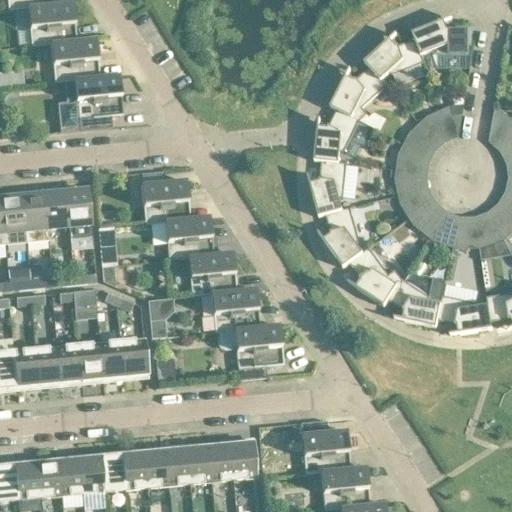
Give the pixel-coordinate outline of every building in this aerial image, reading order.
[(6,0),(8,12),(72,6),(53,8),(52,0),(6,0)] [(28,11),(31,49),(95,43),(95,42),(76,44),(72,6),(8,12),(8,13),(28,11)] [(444,23),(412,35),(424,65),(425,65),(422,58),(432,54),(433,57),(469,57),(469,48),(469,32),(447,32),(445,24),(452,21),(452,20),(444,23)] [(390,41),(364,64),(381,82),(390,75),(392,78),(424,65),(412,35),(415,42),(396,49),(391,43),(397,37),(396,36),(390,41)] [(51,47),(54,85),(64,84),(99,80),(95,43),(31,49),(51,47)] [(346,79),(330,109),(336,112),(359,124),(381,135),(388,120),(374,113),(369,118),(361,110),(386,88),(381,82),(381,83),(369,70),(354,83),(347,79),(351,72),(349,72),(346,79)] [(8,73),(0,73),(0,83),(8,83),(8,73)] [(60,135),(112,130),(111,118),(123,117),(119,78),(99,80),(64,84),(64,85),(66,105),(57,106),(60,135)] [(453,109),(450,109),(452,117),(462,116),(464,107),(453,109)] [(433,125),(452,117),(450,109),(428,119),(433,125)] [(344,154),(359,124),(336,112),(327,130),(319,129),(320,121),(319,121),(318,129),(314,163),(347,166),(339,165),(340,154),(344,154)] [(511,133),(511,123),(508,119),(507,118),(503,125),(511,133)] [(433,125),(428,119),(410,136),(417,140),(433,125)] [(16,130),(5,131),(6,138),(17,137),(16,130)] [(417,140),(410,136),(399,157),(407,160),(417,140)] [(407,160),(399,157),(396,182),(404,181),(407,160)] [(310,186),(319,219),(350,211),(350,210),(342,212),(339,201),(343,200),(347,166),(314,163),(321,164),(319,184),(311,186),(309,178),(308,179),(310,186)] [(404,181),(396,182),(401,205),(408,202),(404,181)] [(141,188),(145,227),(209,220),(190,222),(186,183),(164,186),(141,188)] [(70,241),(92,239),(87,193),(65,195),(68,229),(70,241)] [(65,195),(44,197),(47,231),(68,229),(65,195)] [(48,243),(47,231),(44,197),(22,199),(27,245),(48,243)] [(22,199),(1,201),(5,247),(27,245),(22,199)] [(408,202),(401,205),(413,226),(420,221),(408,202)] [(323,242),(343,270),(369,251),(369,250),(363,255),(356,246),(359,244),(350,211),(319,219),(326,217),(331,237),(324,241),(320,235),(318,236),(323,242)] [(164,225),(168,263),(233,256),(213,258),(209,220),(145,227),(164,225)] [(420,221),(413,226),(433,242),(437,235),(420,221)] [(511,224),(499,235),(503,242),(511,234),(511,224)] [(437,235),(433,242),(456,250),(457,242),(437,235)] [(479,242),(480,250),(503,242),(499,235),(479,242)] [(457,242),(456,250),(480,250),(479,242),(457,242)] [(389,277),(369,251),(343,270),(349,266),(361,282),(356,289),(350,284),(349,286),(355,290),(384,308),(402,281),(395,272),(389,277)] [(100,253),(101,269),(113,268),(113,259),(107,253),(100,253)] [(188,261),(191,299),(256,293),(256,292),(236,294),(233,256),(168,263),(188,261)] [(103,285),(115,290),(115,289),(113,268),(101,269),(103,285)] [(95,277),(73,279),(74,288),(96,286),(95,277)] [(73,279),(52,281),(53,290),(74,288),(73,279)] [(43,281),(30,283),(31,292),(44,290),(43,281)] [(402,323),(436,330),(442,298),(440,306),(429,303),(430,300),(402,281),(384,308),(384,309),(388,303),(405,313),(403,321),(395,320),(395,321),(402,323)] [(17,284),(9,285),(9,294),(18,293),(31,292),(30,283),(17,284)] [(87,293),(73,295),(74,304),(74,310),(96,308),(94,293),(87,293)] [(211,298),(215,335),(279,329),(279,328),(259,330),(256,293),(191,299),(211,298)] [(74,304),(73,295),(59,296),(60,305),(74,304)] [(104,303),(117,309),(121,300),(108,295),(104,303)] [(511,295),(487,299),(492,331),(491,324),(511,321),(511,323),(511,329),(508,332),(509,334),(511,331),(511,295)] [(44,297),(30,299),(31,308),(45,307),(44,297)] [(458,337),(492,331),(487,299),(486,299),(488,307),(477,309),(476,305),(442,298),(436,330),(438,323),(457,327),(458,335),(451,336),(451,338),(458,337)] [(31,308),(30,299),(16,300),(17,309),(31,308)] [(134,306),(121,300),(117,309),(130,314),(134,306)] [(0,310),(9,310),(8,301),(0,301),(0,310)] [(164,323),(149,325),(150,333),(164,332),(164,323)] [(266,381),(265,369),(283,367),(279,329),(215,335),(219,335),(220,338),(218,342),(218,346),(221,350),(225,352),(230,351),(233,349),(236,348),(239,383),(266,381)] [(124,382),(147,380),(143,342),(121,344),(124,382)] [(103,384),(124,382),(121,344),(99,347),(103,384)] [(103,384),(99,347),(77,349),(81,386),(103,384)] [(59,388),(81,386),(77,349),(56,351),(59,388)] [(59,388),(56,351),(34,353),(38,390),(59,388)] [(16,392),(38,390),(34,353),(13,355),(16,392)] [(0,393),(16,392),(13,355),(0,355),(0,393)] [(274,430),(260,431),(261,440),(275,439),(274,430)] [(346,433),(302,438),(301,438),(305,476),(366,471),(365,470),(350,471),(346,433)] [(251,442),(229,445),(232,482),(255,480),(251,442)] [(232,482),(229,445),(207,447),(211,484),(232,482)] [(207,447),(186,449),(189,486),(211,484),(207,447)] [(186,449),(164,451),(168,488),(189,486),(186,449)] [(164,451),(142,453),(146,491),(168,488),(164,451)] [(142,453),(121,455),(124,493),(146,491),(142,453)] [(121,455),(99,457),(103,495),(124,493),(121,455)] [(99,457),(78,459),(81,497),(103,495),(99,457)] [(78,459),(56,461),(60,499),(81,497),(78,459)] [(56,461),(35,463),(38,501),(60,499),(56,461)] [(35,463),(13,465),(17,503),(38,501),(35,463)] [(13,465),(0,466),(0,504),(17,503),(13,465)] [(320,476),(323,511),(333,511),(385,507),(369,508),(366,471),(305,476),(305,477),(320,476)]
